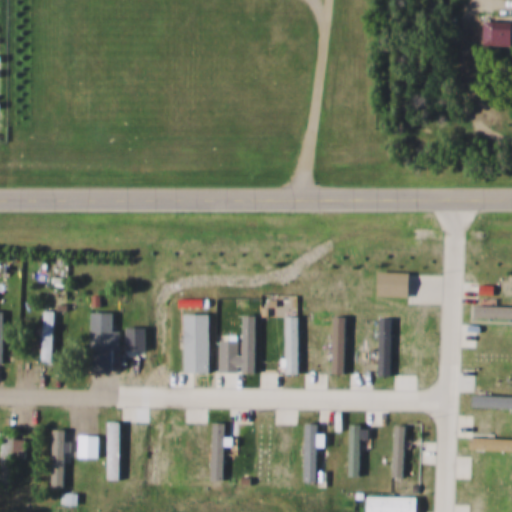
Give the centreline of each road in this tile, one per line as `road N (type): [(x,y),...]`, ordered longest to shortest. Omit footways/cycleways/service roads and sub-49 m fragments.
road 1 (tertiary): [(0,194),(511,197)]
road 2 (residential): [(108,392),(435,396)]
road 3 (residential): [(430,511),(443,197)]
